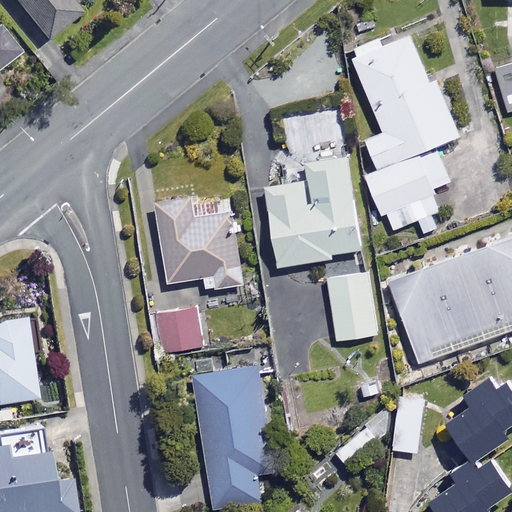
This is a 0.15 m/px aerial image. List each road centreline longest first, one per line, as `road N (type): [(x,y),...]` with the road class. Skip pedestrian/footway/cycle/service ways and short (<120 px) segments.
road 1 (residential): [(127,511),(88,265),(60,199),(31,171)]
road 2 (tertiary): [(31,171),(239,0)]
